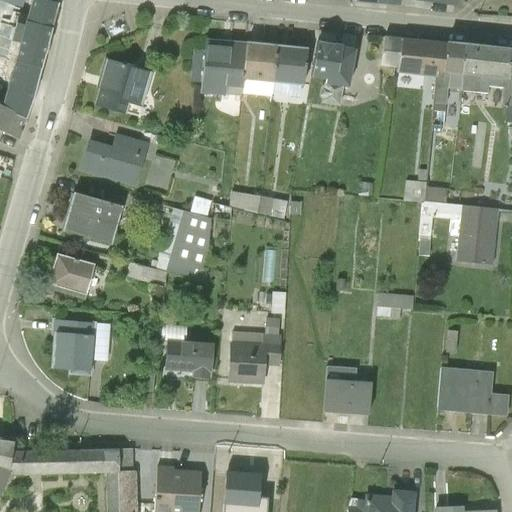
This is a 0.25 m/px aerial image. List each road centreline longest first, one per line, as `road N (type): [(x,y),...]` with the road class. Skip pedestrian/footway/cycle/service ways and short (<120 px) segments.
road 1 (unclassified): [(0,368),(44,413),(82,425),(507,458),(511,511)]
road 2 (unclassified): [(189,0),(511,33)]
road 3 (tertiary): [(74,0),(0,279)]
